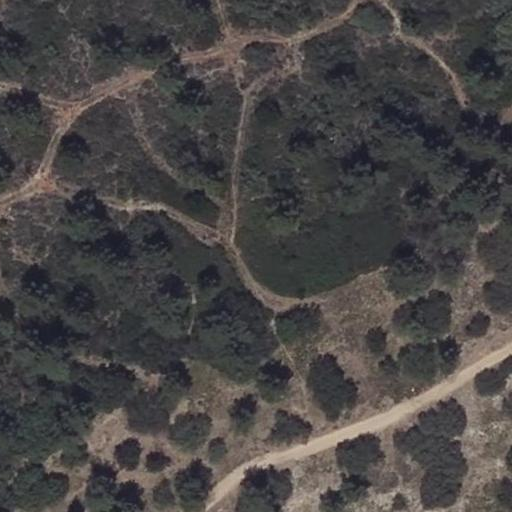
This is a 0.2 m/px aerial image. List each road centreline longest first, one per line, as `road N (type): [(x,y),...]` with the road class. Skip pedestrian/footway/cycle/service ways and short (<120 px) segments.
road 1 (track): [(385,416),(332,309),(259,296),(228,225),(243,104),(216,0)]
road 2 (track): [(0,83),(68,118),(84,100),(229,46),(309,33),(363,0)]
road 3 (track): [(199,511),(259,460),(340,437),(511,347)]
road 4 (track): [(228,225),(206,191),(165,174),(116,89)]
